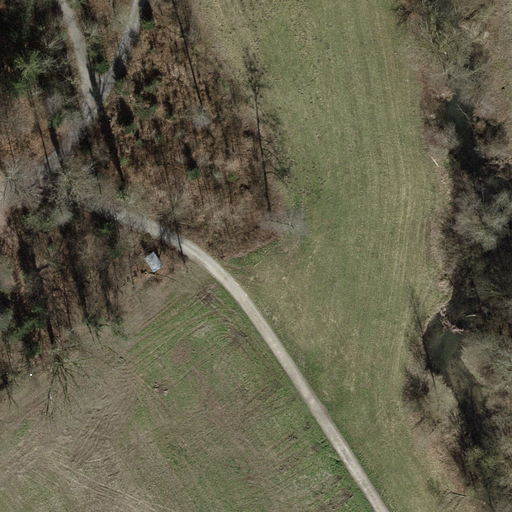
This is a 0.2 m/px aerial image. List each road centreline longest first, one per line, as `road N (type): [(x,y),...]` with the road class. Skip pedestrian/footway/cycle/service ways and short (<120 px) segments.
road 1 (track): [(40,166),(211,266),(381,511)]
road 2 (track): [(0,225),(114,387)]
road 3 (track): [(142,0),(113,74),(82,103)]
